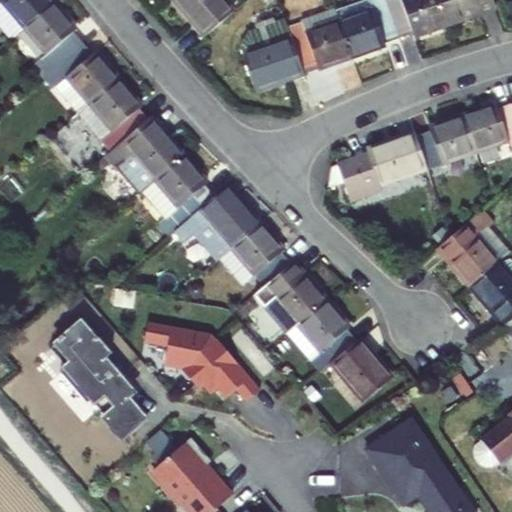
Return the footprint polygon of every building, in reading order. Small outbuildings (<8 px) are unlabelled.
[(0,0),(0,1),(24,29),(53,4),(49,0),(0,0)] [(173,0),(205,37),(235,12),(224,0),(173,0)] [(386,0),(350,0),(335,5),(340,21),(353,59),(386,48),(385,42),(399,37),(386,0)] [(450,26),(440,0),(386,0),(399,37),(412,32),(415,38),(450,26)] [(498,10),(494,0),(440,0),(450,26),(498,10)] [(24,29),(56,68),(84,44),(74,33),(76,31),(53,4),(24,29)] [(240,45),(243,55),(256,93),(305,76),(303,70),(288,28),(285,19),(252,30),(240,45)] [(353,59),(340,21),(306,33),(302,23),(288,28),(303,70),(317,65),(319,71),(353,59)] [(56,68),(90,107),(120,82),(96,54),(94,56),(84,44),(56,68)] [(120,82),(90,107),(112,134),(101,142),(111,153),(149,121),(140,110),(142,107),(120,82)] [(511,140),(511,106),(511,103),(497,108),(496,105),(463,116),(476,154),(511,140)] [(476,154),(463,116),(428,129),(429,132),(415,136),(427,171),(476,154)] [(111,153),(102,161),(112,173),(116,170),(139,198),(155,184),(186,158),(162,131),(159,133),(149,121),(111,153)] [(414,133),(366,150),(368,156),(379,187),(427,171),(415,136),(414,133)] [(350,203),(365,198),(381,193),(379,187),(368,156),(328,169),(327,190),(344,185),(350,203)] [(175,233),(188,222),(216,198),(206,186),(207,183),(186,158),(155,184),(166,196),(153,208),(165,221),(158,227),(168,238),(175,233)] [(153,208),(166,196),(155,184),(143,195),(153,208)] [(219,260),(231,250),(261,224),(238,197),(229,187),(216,198),(188,222),(175,233),(185,245),(195,237),(217,262),(219,260)] [(492,223),(482,212),(451,238),(436,251),(470,290),(499,264),(511,254),(487,227),(492,223)] [(254,277),(264,288),(291,265),(282,254),(285,251),(261,224),(231,250),(254,277)] [(231,250),(219,260),(243,287),(254,277),(231,250)] [(254,297),(287,335),(297,326),(327,300),(294,263),(291,265),(264,288),(254,297)] [(470,290),(502,327),(511,318),(511,279),(499,264),(470,290)] [(309,362),(320,375),(331,365),(358,342),(348,331),(351,328),(327,300),(297,326),(320,354),(309,362)] [(121,444),(145,423),(126,400),(128,399),(121,392),(126,388),(109,368),(107,369),(102,363),(111,355),(98,340),(95,342),(80,324),(63,339),(61,337),(49,350),(65,369),(59,374),(74,392),(78,388),(89,402),(98,411),(104,406),(110,413),(104,418),(101,421),(121,444)] [(246,404),(260,392),(229,357),(226,360),(222,355),(223,354),(215,344),(216,342),(210,336),(147,325),(143,345),(167,349),(164,368),(181,371),(199,392),(203,388),(210,396),(217,391),(226,400),(235,392),(246,404)] [(287,335),(309,362),(320,354),(297,326),(287,335)] [(393,379),(361,340),(358,342),(331,365),(364,403),(393,379)] [(226,360),(229,357),(217,342),(215,344),(223,354),(222,355),(226,360)] [(78,388),(74,392),(85,406),(89,402),(78,388)] [(104,406),(98,411),(104,418),(110,413),(104,406)] [(511,411),(507,416),(508,418),(479,442),(496,462),(497,463),(511,452),(511,411)] [(472,511),(412,420),(366,451),(403,507),(418,497),(427,511),(472,511)] [(166,426),(147,441),(160,458),(179,443),(166,426)] [(209,464),(189,442),(153,472),(183,508),(182,511),(214,511),(232,497),(219,482),(217,484),(204,469),(209,464)] [(491,467),(496,462),(479,442),(475,446),(474,460),(478,465),(491,467)]
